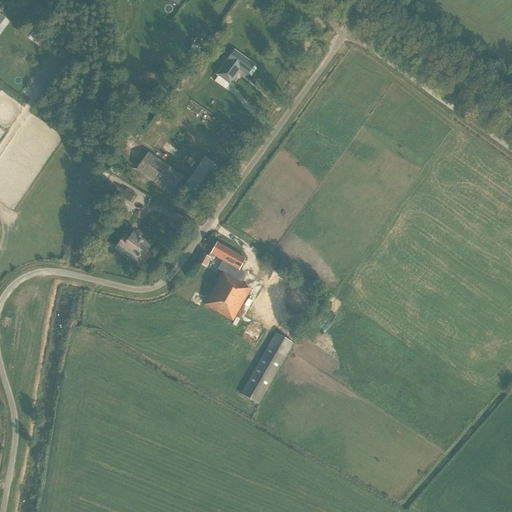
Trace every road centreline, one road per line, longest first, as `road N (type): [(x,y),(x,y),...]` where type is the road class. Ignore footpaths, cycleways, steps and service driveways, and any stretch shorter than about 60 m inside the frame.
road 1 (unclassified): [(79,276),(137,289),(166,280),(358,13)]
road 2 (tertiary): [(511,123),(358,13)]
road 3 (unclassified): [(0,363),(15,430),(2,511)]
